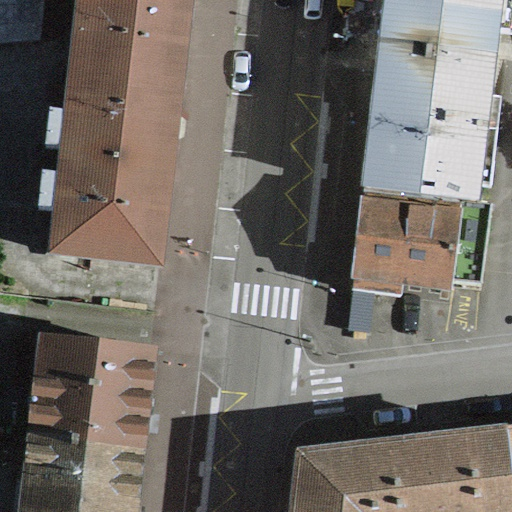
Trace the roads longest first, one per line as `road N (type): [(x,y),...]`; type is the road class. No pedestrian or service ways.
road 1 (tertiary): [(292,0),(245,395)]
road 2 (residential): [(511,370),(245,395)]
